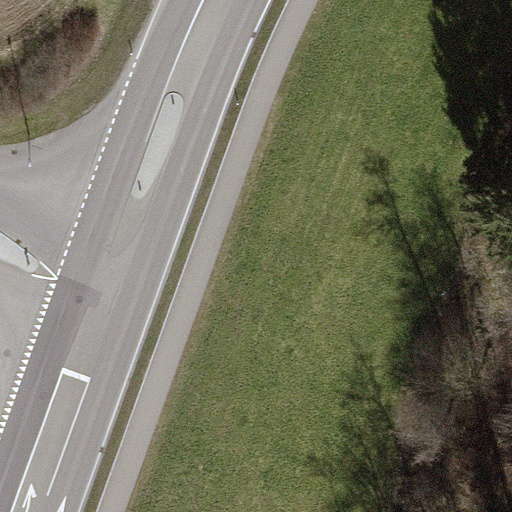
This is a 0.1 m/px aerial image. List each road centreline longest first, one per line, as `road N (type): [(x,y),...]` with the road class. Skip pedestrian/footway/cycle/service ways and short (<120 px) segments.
road 1 (secondary): [(218,0),(103,296)]
road 2 (secondary): [(103,296),(27,511)]
